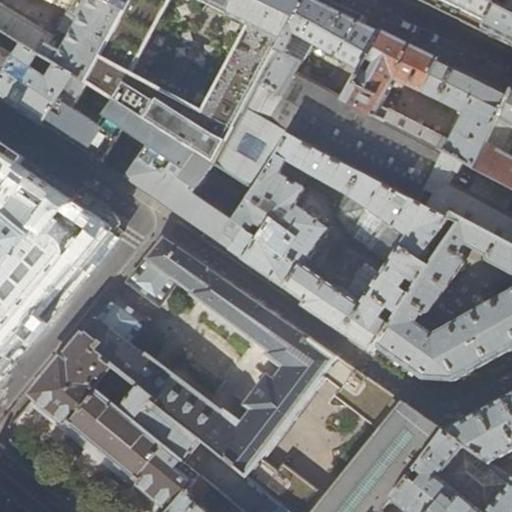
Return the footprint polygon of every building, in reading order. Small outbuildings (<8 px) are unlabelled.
[(0,0),(0,30),(1,31),(21,44),(40,56),(56,66),(73,76),(87,85),(125,12),(104,0),(0,0)] [(131,0),(125,12),(87,85),(89,86),(116,103),(217,166),(306,0),(131,0)] [(104,0),(125,12),(131,0),(104,0)] [(326,0),(306,0),(217,166),(257,191),(292,136),(320,152),(320,151),(421,204),(445,153),(347,102),(348,101),(296,73),(313,45),(363,71),(369,60),(383,34),(362,24),(365,18),(352,12),(326,0)] [(511,42),(511,0),(424,0),(491,32),(511,42)] [(0,83),(21,44),(1,31),(0,32),(0,83)] [(371,76),(363,71),(348,101),(347,102),(445,153),(464,163),(477,169),(511,93),(511,87),(499,91),(476,79),(415,49),(383,34),(369,60),(377,65),(371,76)] [(32,70),(40,56),(21,44),(0,83),(0,97),(19,110),(44,127),(45,125),(73,76),(56,66),(48,80),(45,79),(45,77),(34,70),(34,71),(32,70)] [(45,125),(46,126),(67,140),(90,155),(104,165),(125,132),(150,149),(129,181),(154,198),(188,221),(220,243),(233,251),(270,199),(257,191),(237,219),(198,193),(217,166),(116,103),(101,127),(75,110),(89,86),(87,85),(73,76),(45,125)] [(511,93),(477,169),(511,187),(511,93)] [(257,191),(270,199),(233,251),(308,302),(306,306),(374,353),(413,295),(405,289),(410,280),(419,285),(459,225),(451,220),(421,204),(320,151),(320,152),(292,136),(257,191)] [(511,219),(449,186),(456,173),(459,174),(464,163),(445,153),(421,204),(451,220),(454,215),(511,245),(511,219)] [(0,360),(4,356),(2,355),(28,323),(70,273),(72,274),(83,260),(82,260),(93,246),(94,247),(106,233),(105,232),(105,231),(105,230),(104,230),(105,228),(91,219),(90,220),(75,210),(76,209),(62,199),(60,201),(0,160),(0,360)] [(419,285),(413,295),(374,353),(379,356),(383,351),(425,380),(456,382),(511,350),(511,245),(454,215),(451,220),(459,225),(419,285)] [(137,421),(202,475),(212,484),(245,511),(383,511),(447,434),(430,422),(360,374),(166,238),(129,282),(161,305),(178,282),(194,293),(193,295),(269,353),(267,355),(284,368),(274,381),(268,377),(247,405),(253,410),(244,423),(227,410),(224,413),(148,355),(147,356),(131,344),(149,321),(117,297),(86,334),(98,343),(94,350),(154,399),(137,421)] [(174,509),(202,475),(137,421),(154,399),(94,350),(98,343),(86,334),(61,364),(29,402),(35,407),(42,400),(174,509)] [(511,395),(457,426),(438,412),(430,422),(447,434),(511,479),(511,395)] [(511,511),(511,479),(447,434),(383,511),(511,511)] [(210,511),(198,501),(212,484),(202,475),(174,509),(171,511),(210,511)]
